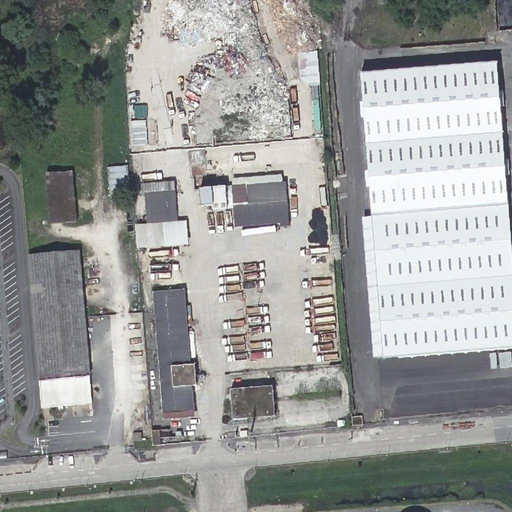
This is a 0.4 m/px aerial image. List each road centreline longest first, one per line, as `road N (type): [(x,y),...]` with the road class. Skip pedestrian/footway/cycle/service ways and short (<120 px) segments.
road 1 (unknown): [(511,44),(363,48),(346,69),(367,380),(396,389),(486,381)]
road 2 (unclassified): [(0,483),(511,436)]
road 3 (unknown): [(7,426),(29,401),(30,385),(16,207),(0,160)]
road 4 (unknown): [(114,418),(120,313),(109,200)]
